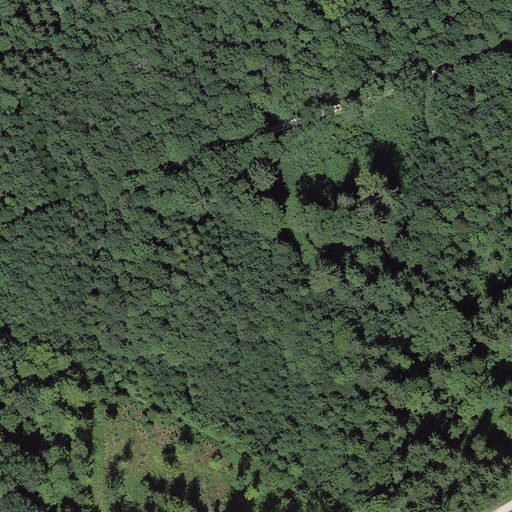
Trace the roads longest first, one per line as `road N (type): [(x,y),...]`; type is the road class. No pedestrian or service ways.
road 1 (track): [(511,46),(0,228)]
road 2 (track): [(271,130),(271,0)]
